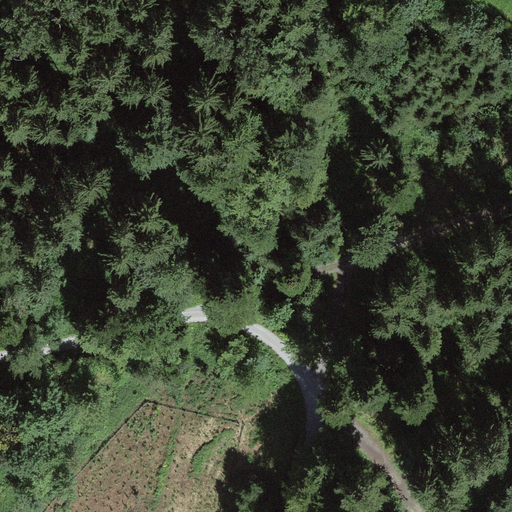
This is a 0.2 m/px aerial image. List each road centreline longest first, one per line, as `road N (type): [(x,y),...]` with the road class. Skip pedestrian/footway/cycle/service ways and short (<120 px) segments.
road 1 (track): [(511,211),(201,313)]
road 2 (track): [(339,269),(317,392),(423,511)]
road 3 (track): [(292,511),(317,392),(256,329),(201,313)]
road 4 (track): [(201,313),(0,360)]
